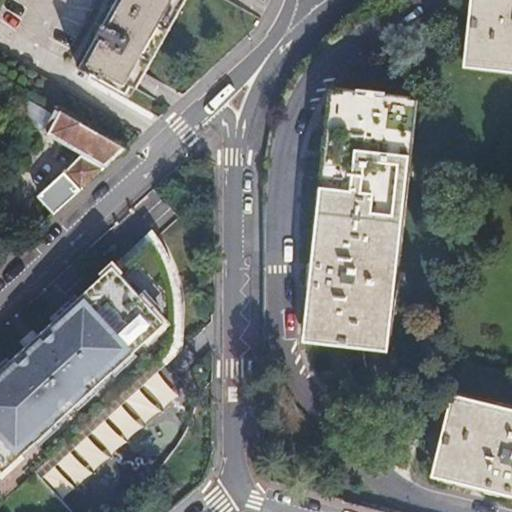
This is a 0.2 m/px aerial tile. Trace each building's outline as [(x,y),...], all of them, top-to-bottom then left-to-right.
[(108,0),(71,69),(84,76),(86,71),(121,91),(126,82),(170,0),(108,0)] [(131,85),(176,0),(170,0),(126,82),(131,85)] [(511,0),(479,0),(472,64),(511,68),(511,0)] [(338,84),(313,331),(389,339),(413,91),(338,84)] [(46,131),(54,115),(29,100),(20,116),(46,131)] [(63,112),(57,108),(54,115),(46,131),(46,132),(51,135),(63,112)] [(41,199),(55,213),(124,148),(125,147),(63,112),(51,135),(83,155),(41,194),(41,199)] [(29,197),(68,162),(49,142),(11,177),(29,197)] [(168,350),(34,473),(40,480),(181,350),(181,314),(181,308),(181,303),(180,298),(180,297),(180,296),(179,291),(178,286),(177,281),(176,275),(174,270),(172,266),(171,261),(170,261),(170,260),(170,259),(169,257),(168,257),(168,256),(168,255),(166,251),(165,250),(163,247),(163,246),(162,245),(160,241),(159,240),(157,237),(155,233),(154,233),(152,230),(152,229),(113,266),(118,271),(151,242),(153,246),(155,249),(156,252),(158,255),(159,256),(160,259),(162,262),(164,266),(165,271),(168,279),(169,284),(170,289),(171,293),(172,295),(172,298),(172,301),(173,304),(173,308),(173,326),(172,330),(172,333),(171,336),(171,339),(171,340),(170,342),(170,344),(169,346),(169,347),(169,349),(168,350)] [(101,287),(96,282),(78,298),(52,321),(37,335),(25,347),(9,361),(0,369),(0,470),(2,473),(19,457),(34,473),(168,350),(169,349),(169,347),(169,346),(170,344),(170,342),(171,340),(171,339),(171,336),(172,333),(172,330),(173,326),(173,308),(173,304),(172,301),(172,298),(172,295),(171,293),(170,289),(169,284),(168,279),(165,271),(164,266),(162,262),(160,259),(159,256),(158,255),(156,252),(155,249),(153,246),(151,242),(118,271),(101,287)] [(113,266),(96,282),(101,287),(118,271),(113,266)] [(75,294),(49,318),(52,321),(78,298),(75,294)] [(32,329),(20,341),(25,347),(37,335),(32,329)] [(6,358),(0,362),(0,369),(9,361),(6,358)] [(511,378),(465,366),(438,470),(511,488),(511,378)] [(0,511),(69,511),(40,480),(34,473),(19,457),(2,473),(8,480),(0,487),(0,511)] [(54,467),(46,476),(66,494),(74,486),(54,467)] [(114,511),(129,498),(121,490),(97,511),(114,511)]
